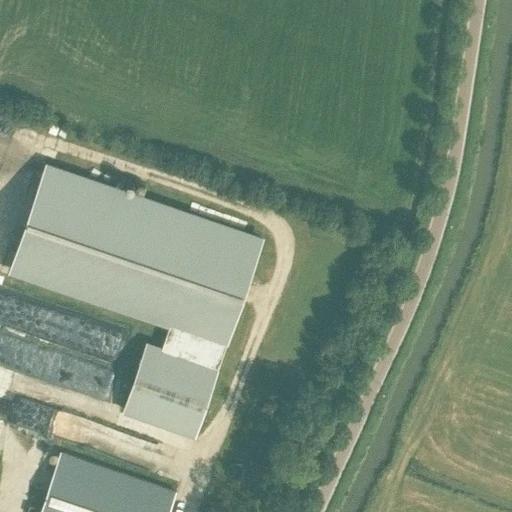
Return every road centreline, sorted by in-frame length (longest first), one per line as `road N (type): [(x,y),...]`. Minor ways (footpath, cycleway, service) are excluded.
road 1 (track): [(188,511),(284,267),(281,232),(275,221),(70,144),(45,141),(0,165)]
road 2 (unclassified): [(315,511),(430,249),(478,0)]
